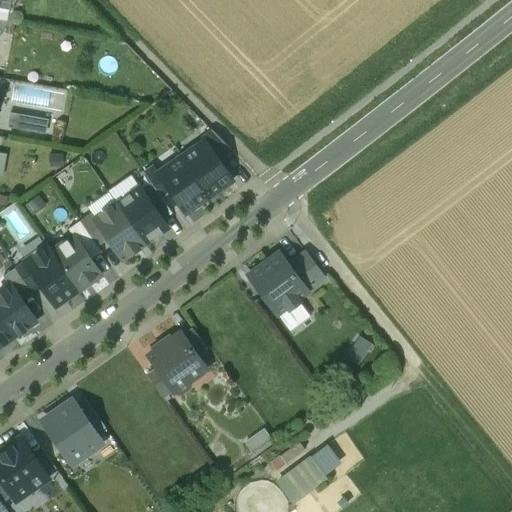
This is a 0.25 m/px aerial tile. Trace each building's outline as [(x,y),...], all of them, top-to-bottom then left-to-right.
[(0,8),(0,20),(7,22),(9,10),(0,8)] [(0,32),(9,34),(11,22),(7,22),(0,20),(0,32)] [(48,120),(10,113),(7,128),(46,134),(48,120)] [(205,141),(216,158),(229,148),(213,131),(202,138),(204,142),(205,141)] [(182,157),(209,197),(232,181),(216,158),(205,141),(204,142),(182,157)] [(63,153),(48,154),(49,168),(64,167),(63,153)] [(170,190),(186,213),(209,197),(182,157),(159,173),(158,173),(170,190)] [(160,196),(170,190),(158,173),(159,173),(155,166),(144,174),(160,196)] [(117,204),(145,245),(166,231),(137,189),(117,204)] [(95,219),(94,219),(108,239),(122,260),(145,245),(117,204),(95,219)] [(91,213),(80,222),(97,246),(108,239),(94,219),(95,219),(91,213)] [(74,235),(90,258),(101,252),(97,246),(80,222),(68,230),(73,236),(74,235)] [(51,250),(79,290),(102,275),(90,258),(74,235),(73,236),(51,250)] [(57,306),(79,290),(51,250),(29,266),(57,306)] [(279,253),(248,275),(277,314),(287,307),(289,310),(300,302),(297,299),(307,292),(306,290),(288,265),(279,253)] [(305,253),(288,265),(306,290),(323,278),(305,253)] [(41,284),(25,261),(15,268),(31,291),(41,284)] [(11,285),(20,298),(31,291),(15,268),(3,276),(10,286),(11,285)] [(10,286),(0,292),(0,316),(14,337),(36,322),(20,298),(11,285),(10,286)] [(0,346),(14,337),(0,316),(0,346)] [(193,329),(183,336),(197,355),(207,348),(193,329)] [(181,333),(148,355),(157,368),(171,388),(175,392),(176,391),(181,392),(189,387),(189,382),(207,369),(197,355),(183,336),(181,333)] [(171,388),(157,368),(147,375),(161,395),(171,388)] [(77,407),(73,401),(43,422),(72,464),(102,443),(95,434),(77,407)] [(87,401),(77,407),(95,434),(105,427),(87,401)] [(48,479),(20,438),(0,451),(0,477),(12,495),(16,501),(48,479)] [(332,481),(312,455),(277,483),(296,509),(332,481)] [(0,499),(2,503),(12,495),(0,477),(0,499)] [(267,482),(260,481),(250,483),(241,490),(236,497),(233,509),(233,511),(287,511),(287,502),(283,493),(276,486),(267,482)]
